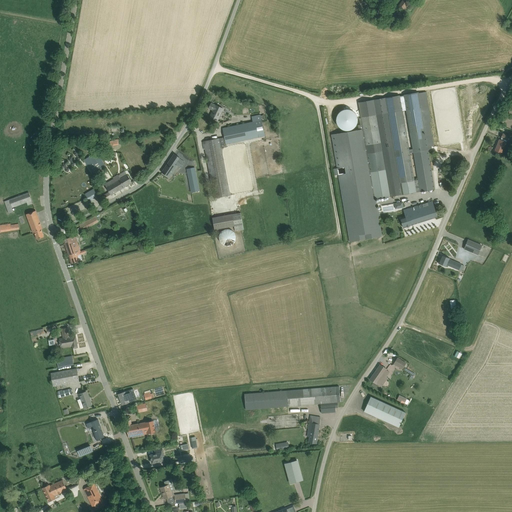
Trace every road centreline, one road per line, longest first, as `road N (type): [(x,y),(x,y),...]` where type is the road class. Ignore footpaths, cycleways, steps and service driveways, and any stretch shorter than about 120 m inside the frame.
road 1 (unclassified): [(313,511),(339,418),(409,305),(511,78)]
road 2 (unclassified): [(53,233),(156,172),(191,118),(239,0)]
road 3 (tertiary): [(151,511),(53,233)]
road 4 (tertiary): [(53,233),(46,169),(75,0)]
